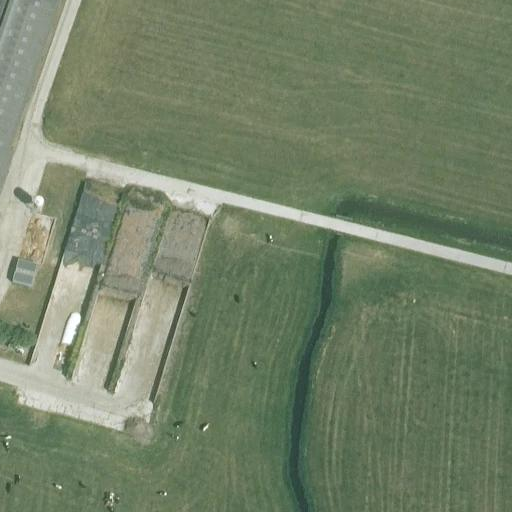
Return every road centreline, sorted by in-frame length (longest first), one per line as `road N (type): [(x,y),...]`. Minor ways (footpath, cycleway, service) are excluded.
road 1 (track): [(25,146),(511,270)]
road 2 (track): [(0,374),(86,397),(149,181)]
road 3 (track): [(25,146),(74,0)]
